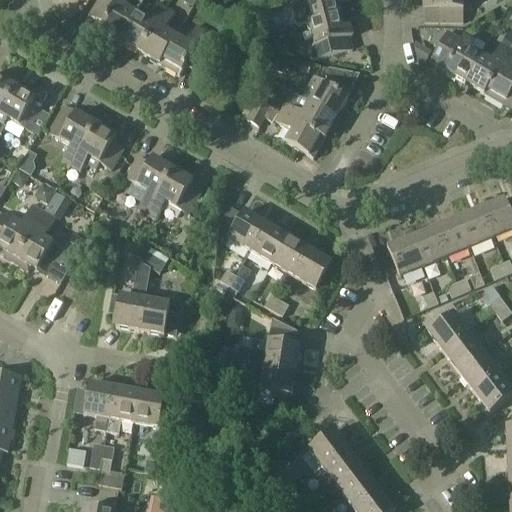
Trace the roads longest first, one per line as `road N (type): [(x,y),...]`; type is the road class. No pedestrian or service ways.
road 1 (residential): [(312,199),(50,46),(25,0)]
road 2 (residential): [(426,488),(447,469),(352,343),(382,280),(360,217)]
road 3 (residential): [(37,511),(63,368),(59,348),(0,315)]
road 4 (residential): [(511,154),(360,217)]
road 5 (residential): [(312,199),(397,70)]
road 6 (residential): [(511,137),(397,70)]
